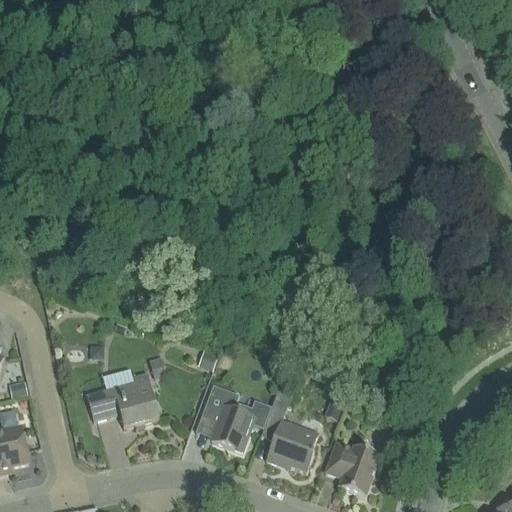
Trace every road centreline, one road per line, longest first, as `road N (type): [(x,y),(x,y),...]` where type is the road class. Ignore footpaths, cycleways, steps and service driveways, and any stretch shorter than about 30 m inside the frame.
road 1 (residential): [(71,496),(30,312),(0,301)]
road 2 (unclassified): [(511,151),(435,0)]
road 3 (unclassified): [(428,511),(452,432),(511,378)]
